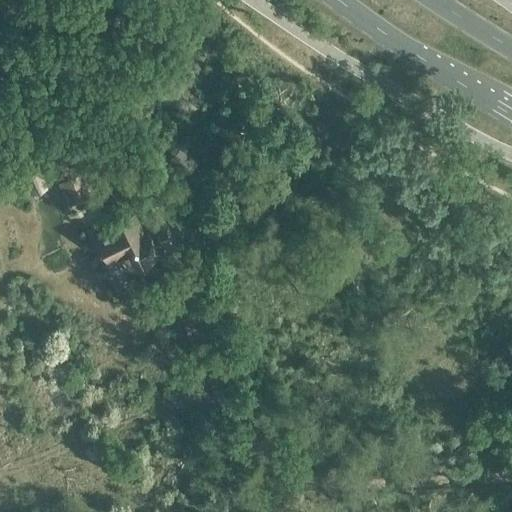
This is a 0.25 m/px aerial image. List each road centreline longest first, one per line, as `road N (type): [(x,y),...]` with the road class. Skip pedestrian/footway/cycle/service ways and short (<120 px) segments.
road 1 (track): [(182,298),(219,402),(294,477),(335,488),(429,484)]
road 2 (primary): [(338,0),(511,116)]
